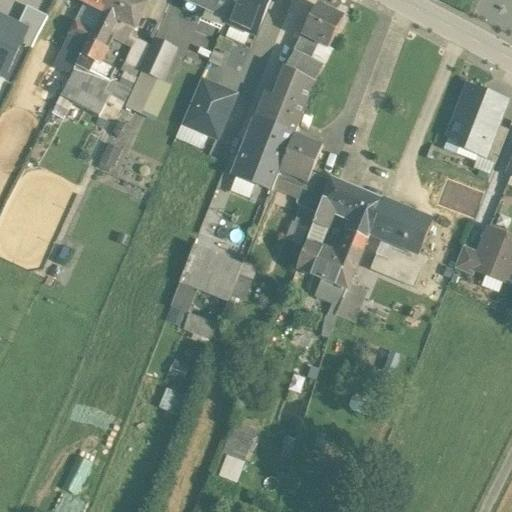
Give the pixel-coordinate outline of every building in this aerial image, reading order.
[(111,0),(73,0),(74,0),(84,6),(104,15),(111,0)] [(148,7),(133,0),(111,0),(104,15),(98,27),(112,34),(118,22),(136,31),(148,7)] [(189,0),(184,11),(223,28),(234,0),(189,0)] [(235,0),(225,24),(255,37),(270,0),(235,0)] [(84,6),(76,24),(95,33),(98,27),(104,15),(84,6)] [(21,40),(32,45),(46,16),(28,7),(18,27),(26,31),(21,40)] [(343,20),(318,7),(303,37),(328,50),(343,20)] [(18,27),(0,18),(0,75),(4,78),(21,40),(26,31),(18,27)] [(70,36),(88,45),(91,40),(95,33),(76,24),(70,36)] [(112,34),(98,27),(95,33),(91,40),(104,47),(112,34)] [(72,77),(77,67),(88,45),(70,36),(53,68),(72,77)] [(303,37),(294,55),(324,69),(332,53),(328,50),(303,37)] [(148,51),(138,72),(141,73),(163,83),(178,50),(153,39),(148,51)] [(104,47),(91,40),(88,45),(77,67),(91,74),(97,62),(104,47)] [(138,72),(148,51),(135,45),(126,67),(138,72)] [(112,52),(104,47),(97,62),(105,66),(112,52)] [(294,55),(286,71),(316,85),(324,69),(294,55)] [(115,71),(105,66),(97,62),(91,74),(85,84),(103,94),(115,71)] [(85,84),(91,74),(77,67),(72,77),(85,84)] [(286,71),(273,102),(303,114),(316,85),(286,71)] [(163,83),(141,73),(126,109),(155,123),(171,87),(163,83)] [(85,84),(72,77),(57,107),(69,112),(73,105),(99,119),(110,97),(103,94),(85,84)] [(235,97),(200,82),(182,125),(216,140),(235,97)] [(496,128),(506,103),(469,88),(446,142),(479,156),(483,158),(496,128)] [(269,201),(274,188),(280,173),(295,136),(303,114),(273,102),(262,97),(227,184),(269,201)] [(89,133),(101,139),(108,125),(96,119),(89,133)] [(495,166),(508,133),(496,128),(483,158),(479,156),(478,160),(495,166)] [(323,147),(295,136),(280,173),(309,185),(313,175),(323,147)] [(122,152),(109,146),(100,164),(113,170),(122,152)] [(274,188),(302,199),(309,185),(280,173),(274,188)] [(330,182),(313,175),(309,185),(302,199),(299,207),(317,215),(322,201),(330,182)] [(383,203),(330,181),(330,182),(322,201),(317,215),(313,225),(329,231),(335,216),(353,224),(339,258),(325,252),(314,278),(323,282),(322,284),(325,285),(326,283),(341,289),(347,292),(349,287),(369,237),(383,203)] [(413,213),(397,207),(396,209),(383,203),(369,237),(382,242),(418,257),(432,223),(412,215),(413,213)] [(295,217),(313,225),(317,215),(299,207),(295,217)] [(295,270),(314,278),(325,252),(320,250),(329,231),(313,225),(295,270)] [(511,276),(511,240),(487,231),(478,254),(472,271),(474,272),(509,285),(511,276)] [(248,254),(198,234),(177,287),(227,307),(248,254)] [(424,259),(418,257),(382,242),(369,275),(411,292),(424,259)] [(478,254),(462,248),(454,270),(472,277),(474,272),(472,271),(478,254)] [(319,301),(334,307),(341,289),(326,283),(325,285),(319,301)] [(362,292),(349,287),(347,292),(342,302),(356,308),(362,292)] [(334,307),(340,309),(342,302),(347,292),(341,289),(334,307)] [(340,309),(336,318),(355,325),(361,310),(356,308),(342,302),(340,309)] [(218,332),(187,320),(179,342),(209,354),(218,332)] [(180,415),(187,398),(171,391),(164,408),(180,415)] [(241,421),(220,478),(241,485),(262,428),(241,421)]
